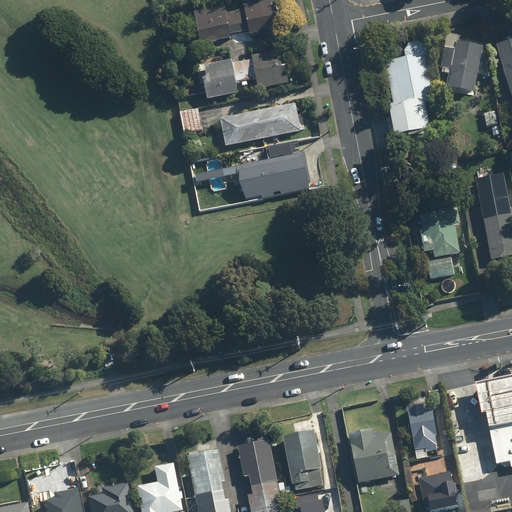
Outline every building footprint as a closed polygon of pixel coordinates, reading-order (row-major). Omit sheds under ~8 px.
[(221,6),(192,12),(200,48),(232,42),(231,38),(278,29),(272,0),(268,0),(242,5),(243,12),(223,16),(221,6)] [(507,46),(495,49),(511,111),(511,28),(503,31),(507,46)] [(422,105),(431,103),(424,61),(427,61),(424,44),(401,47),(404,63),(385,66),(392,109),(386,110),(391,140),(427,135),(422,105)] [(473,96),(482,52),(457,47),(448,91),(473,96)] [(229,63),(200,68),(207,103),(236,97),(234,86),(256,82),(258,92),(288,86),(284,69),(279,70),(275,54),(251,59),(252,63),(230,66),(229,63)] [(237,119),(235,109),(222,112),(224,122),(219,123),(225,150),(300,134),(294,107),(237,119)] [(197,111),(178,115),(183,136),(202,132),(197,111)] [(490,129),(492,140),(500,139),(496,114),(482,116),(484,130),(490,129)] [(301,160),(257,170),(256,163),(261,161),(260,155),(229,162),(233,178),(241,177),(246,201),(307,187),(301,160)] [(474,183),(490,265),(498,263),(500,275),(511,273),(511,265),(511,260),(511,233),(501,178),(492,180),(490,167),(476,170),(478,182),(474,183)] [(457,208),(414,217),(418,235),(414,236),(420,263),(424,262),(428,283),(454,277),(450,259),(458,257),(453,231),(461,229),(457,208)] [(511,380),(472,389),(478,418),(484,416),(487,432),(511,426),(511,380)] [(421,409),(405,412),(413,453),(424,451),(424,455),(438,452),(430,412),(422,413),(421,409)] [(511,426),(487,432),(494,467),(508,465),(510,470),(511,469),(511,426)] [(312,474),(327,471),(320,430),(289,436),(298,485),(314,482),(312,474)] [(372,434),(349,438),(357,487),(398,481),(391,436),(372,439),(372,434)] [(255,486),(280,481),(271,440),(240,446),(247,478),(253,476),(255,486)] [(189,456),(191,468),(182,470),(183,478),(193,476),(199,511),(231,511),(219,450),(189,456)] [(137,487),(142,511),(175,511),(184,510),(174,463),(155,468),(159,482),(137,487)] [(450,475),(418,483),(424,511),(438,511),(458,507),(450,475)] [(285,511),(280,481),(255,486),(257,494),(250,496),(253,511),(285,511)] [(133,511),(127,482),(103,487),(104,492),(91,494),(93,511),(133,511)] [(45,500),(46,511),(82,511),(79,489),(56,493),(57,498),(45,500)] [(316,495),(296,498),(298,511),(324,511),(322,500),(317,501),(316,495)] [(31,511),(30,503),(0,508),(0,511),(31,511)]
